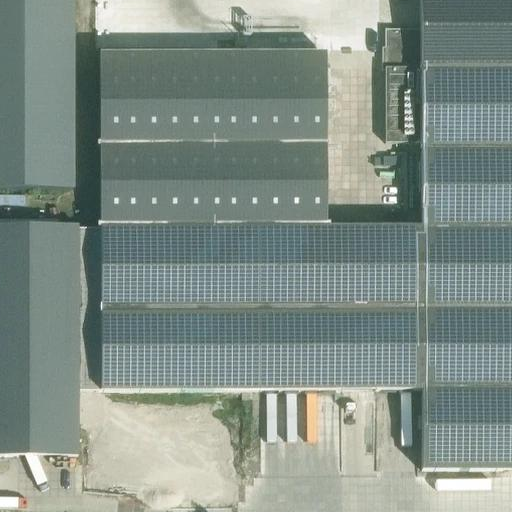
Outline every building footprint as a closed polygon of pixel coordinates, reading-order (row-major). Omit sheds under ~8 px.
[(72,0),(0,0),(0,191),(72,191),(72,0)] [(419,153),(511,152),(511,0),(419,0),(419,31),(384,31),(384,145),(419,146),(419,153)] [(100,57),(100,231),(281,231),(323,231),(323,56),(314,56),(100,57)] [(420,473),(511,472),(511,152),(419,153),(420,217),(400,217),(400,393),(420,393),(420,473)] [(99,394),(400,393),(400,217),(376,217),(376,231),(323,231),(281,231),(100,231),(77,231),(77,227),(0,227),(0,458),(77,458),(77,393),(99,393),(99,394)] [(84,492),(83,495),(90,496),(94,480),(40,466),(37,480),(84,492)]
